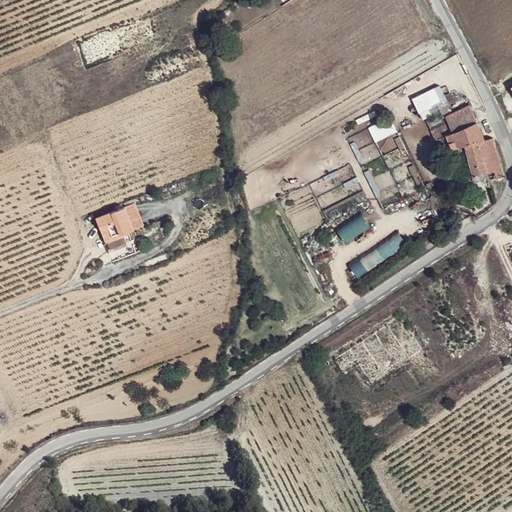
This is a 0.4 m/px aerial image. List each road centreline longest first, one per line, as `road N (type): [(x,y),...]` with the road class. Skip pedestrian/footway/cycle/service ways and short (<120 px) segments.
road 1 (tertiary): [(0,490),(13,472),(78,435),(169,421),(217,400),(492,224),(511,193)]
road 2 (tertiary): [(511,156),(437,0)]
